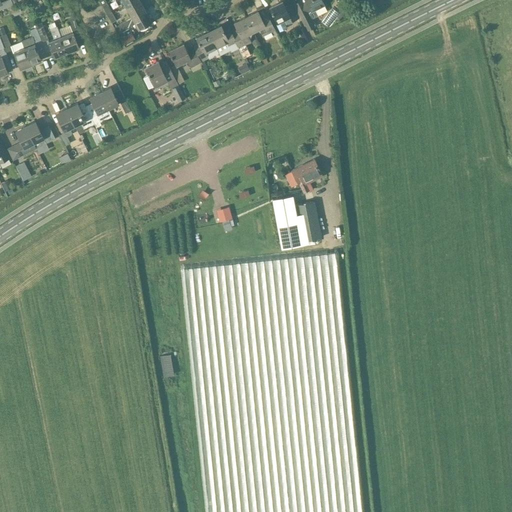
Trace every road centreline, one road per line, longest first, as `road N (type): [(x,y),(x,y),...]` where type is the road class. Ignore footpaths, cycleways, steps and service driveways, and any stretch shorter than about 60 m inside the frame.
road 1 (primary): [(0,238),(149,153),(458,0)]
road 2 (residential): [(83,13),(107,58),(75,85),(0,114)]
